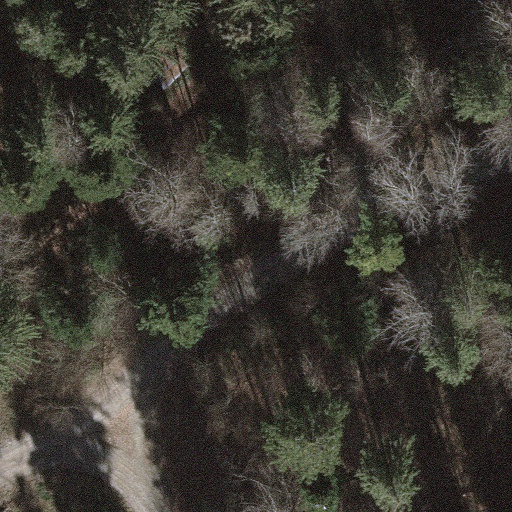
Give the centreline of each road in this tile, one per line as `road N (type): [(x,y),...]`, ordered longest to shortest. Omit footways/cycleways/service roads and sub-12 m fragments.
road 1 (track): [(13,511),(3,367),(13,322),(56,241),(205,77),(328,0)]
road 2 (track): [(511,164),(341,232),(273,270),(127,384),(0,455)]
road 3 (track): [(127,384),(154,511)]
